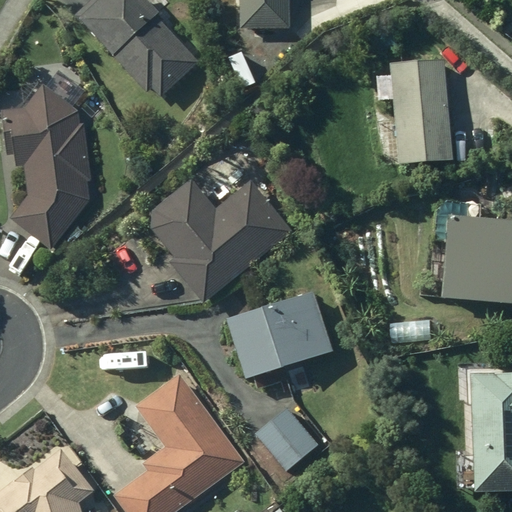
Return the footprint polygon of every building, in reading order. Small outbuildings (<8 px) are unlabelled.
[(90,0),(71,19),(75,24),(73,26),(143,96),(148,92),(158,103),(196,65),(151,20),(153,17),(136,0),(90,0)] [(287,31),(286,0),(236,0),(237,31),(251,31),(251,40),(264,39),(263,32),(287,31)] [(386,71),(393,170),(449,167),(443,68),(386,71)] [(21,112),(0,114),(0,135),(3,158),(10,157),(11,170),(20,169),(24,199),(8,222),(50,254),(87,204),(85,185),(88,185),(80,127),(77,127),(76,116),(39,88),(21,112)] [(147,232),(171,261),(165,266),(199,308),(291,233),(250,183),(212,213),(188,183),(148,215),(156,224),(147,232)] [(348,188),(336,190),(338,202),(350,201),(348,188)] [(511,225),(445,220),(438,304),(511,310),(511,225)] [(311,299),(222,327),(241,386),(330,358),(311,299)] [(468,464),(457,464),(457,480),(469,480),(469,491),(511,490),(511,371),(467,372),(468,464)] [(176,374),(133,405),(163,446),(139,464),(144,471),(111,495),(124,511),(169,511),(240,460),(176,374)] [(285,408),(252,433),(282,472),(314,447),(285,408)] [(88,511),(79,511),(76,501),(91,488),(56,447),(31,467),(29,465),(0,489),(0,511),(98,511),(98,509),(88,511)]
